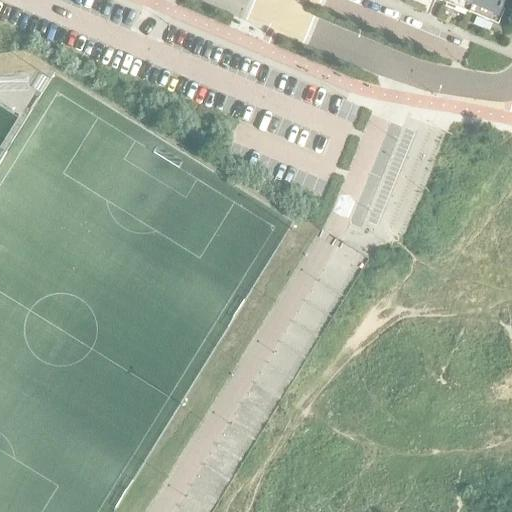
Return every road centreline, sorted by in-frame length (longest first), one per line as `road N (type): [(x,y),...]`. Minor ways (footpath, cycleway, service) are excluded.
road 1 (residential): [(495,87),(402,73),(279,21)]
road 2 (residential): [(460,57),(323,0)]
